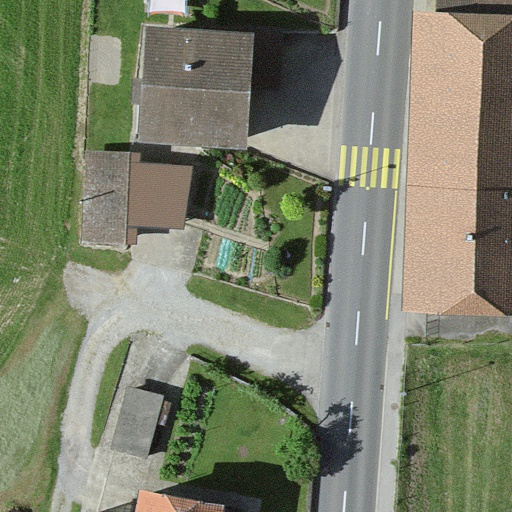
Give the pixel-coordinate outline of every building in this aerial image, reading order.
[(511,0),(438,0),(438,4),(418,4),(412,305),(511,306),(511,0)] [(280,24),(148,20),(145,137),(250,140),(251,81),(278,82),(280,24)] [(190,219),(190,157),(137,156),(137,146),(87,145),(86,239),(138,239),(138,219),(190,219)] [(122,389),(117,452),(162,455),(167,392),(122,389)] [(218,511),(222,487),(140,474),(134,511),(218,511)]
